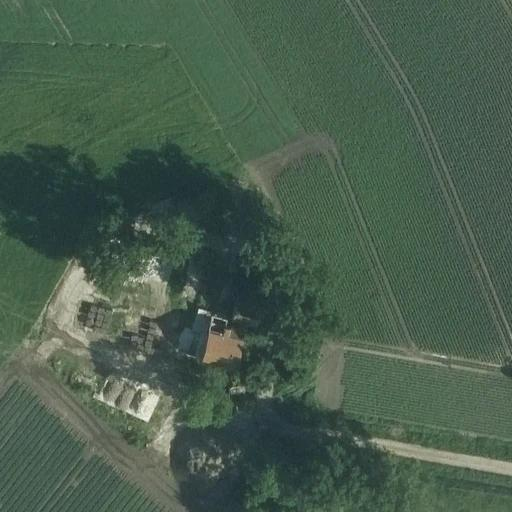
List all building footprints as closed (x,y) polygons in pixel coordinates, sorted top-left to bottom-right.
[(9,27),(13,51),(24,49),(20,26),(9,27)] [(119,27),(15,98),(55,156),(67,148),(74,158),(166,95),(119,27)] [(49,148),(40,155),(54,174),(63,168),(49,148)] [(45,183),(24,196),(36,217),(58,204),(45,183)] [(237,294),(230,317),(256,324),(262,301),(237,294)] [(180,328),(174,353),(210,362),(236,367),(244,326),(225,321),(227,315),(197,308),(191,330),(180,328)] [(228,384),(228,406),(243,406),(244,383),(228,384)] [(51,405),(75,413),(80,399),(56,391),(51,405)]
